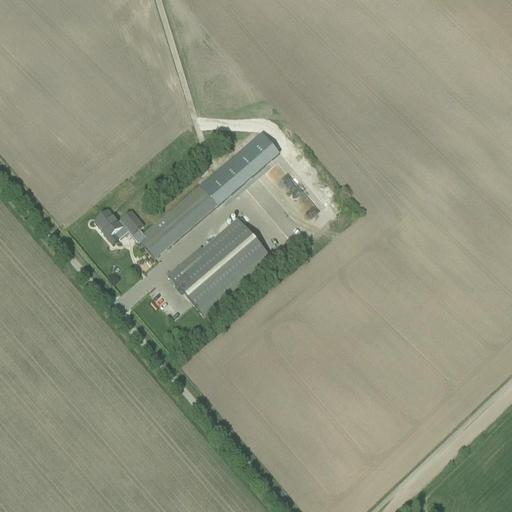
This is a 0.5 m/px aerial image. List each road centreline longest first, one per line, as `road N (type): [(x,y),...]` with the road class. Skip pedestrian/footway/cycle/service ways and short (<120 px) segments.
road 1 (unclassified): [(285,511),(0,177)]
road 2 (track): [(157,0),(207,156),(237,202)]
road 3 (track): [(389,511),(511,394)]
